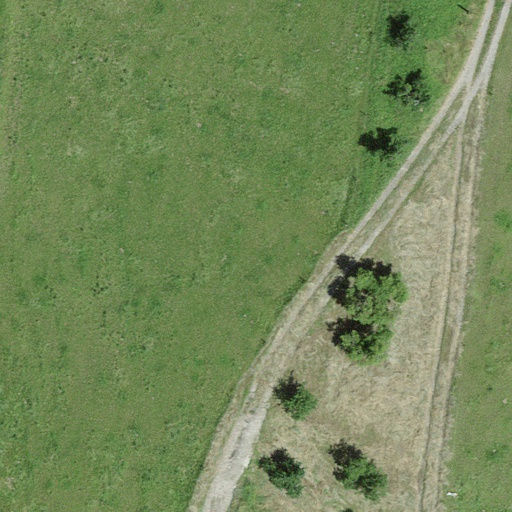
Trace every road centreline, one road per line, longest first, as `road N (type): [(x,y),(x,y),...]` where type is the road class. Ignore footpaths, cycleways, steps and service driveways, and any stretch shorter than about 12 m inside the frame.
road 1 (track): [(231,511),(341,276),(476,104),(499,0)]
road 2 (track): [(421,511),(457,128)]
